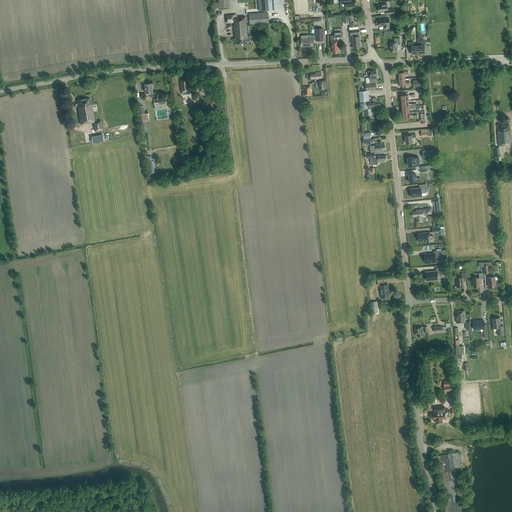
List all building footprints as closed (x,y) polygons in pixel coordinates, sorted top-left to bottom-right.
[(218,0),(219,3),(215,3),(215,8),(229,7),(228,0),(218,0)] [(279,10),(278,0),(258,0),(259,12),(279,10)] [(394,14),(393,9),(387,10),(387,4),(386,4),(386,1),(381,2),(382,5),(378,5),(379,12),(385,11),(386,15),(394,14)] [(269,24),(268,13),(249,14),(250,25),(269,24)] [(233,15),(226,16),(226,23),(233,23),(234,40),(236,40),(236,46),(248,45),(247,42),(252,42),(252,40),(250,40),(249,36),(247,36),(247,17),(233,18),(233,15)] [(389,29),(388,18),(379,19),(380,26),(383,26),(383,29),(389,29)] [(323,40),(323,32),(323,28),(316,29),(316,35),(310,35),(310,36),(307,36),(307,39),(301,39),(301,46),(307,46),(314,46),(313,41),(323,40)] [(332,48),(333,48),(333,53),(338,53),(338,51),(339,51),(338,40),(339,40),(339,39),(339,38),(342,37),(342,28),(335,29),(335,33),(334,33),(334,36),(331,36),(332,48)] [(354,49),(360,49),(359,37),(358,37),(358,35),(359,34),(358,30),(350,30),(350,35),(352,35),(354,49)] [(390,43),(390,51),(397,51),(397,44),(400,44),(400,38),(394,38),(394,42),(390,43)] [(427,48),(427,42),(425,42),(425,41),(425,40),(424,40),(424,39),(423,39),(422,39),(421,40),(421,41),(421,45),(418,45),(418,55),(424,54),(424,48),(427,48)] [(418,55),(418,45),(414,46),(414,42),(408,42),(408,48),(411,48),(411,55),(418,55)] [(368,71),(368,72),(366,72),(367,78),(366,78),(366,83),(365,83),(366,90),(376,89),(375,80),(377,79),(376,71),(368,71)] [(408,75),(408,74),(408,71),(404,72),(404,73),(398,73),(399,80),(405,79),(404,76),(408,75)] [(321,80),(321,79),(321,73),(316,73),(316,75),(311,75),(311,79),(316,79),(319,79),(319,81),(318,81),(319,89),(326,89),(326,80),(321,80)] [(181,92),(191,91),(190,84),(189,84),(188,79),(181,80),(182,85),(180,85),(181,92)] [(150,97),(155,97),(154,92),(153,92),(152,83),(145,84),(146,93),(150,93),(150,97)] [(361,101),(368,100),(367,91),(360,91),(361,101)] [(95,131),(103,130),(101,120),(95,121),(92,104),(91,104),(90,98),(78,100),(79,103),(72,105),(73,107),(77,106),(81,124),(93,122),(95,131)] [(368,108),(365,109),(366,115),(371,115),(370,108),(377,107),(377,106),(380,106),(380,101),(377,101),(368,102),(368,108)] [(149,120),(148,114),(145,114),(144,106),(138,107),(140,115),(139,115),(142,132),(148,131),(146,121),(149,120)] [(498,146),(511,146),(511,131),(509,131),(509,125),(498,126),(499,132),(497,132),(498,146)] [(95,143),(105,141),(104,134),(94,136),(95,143)] [(412,138),(415,138),(415,134),(411,135),(411,136),(405,136),(406,144),(406,145),(409,144),(409,143),(412,143),(412,138)] [(385,149),(385,145),(381,145),(381,144),(375,145),(376,146),(370,146),(370,153),(376,152),(383,151),(383,149),(385,149)] [(375,153),(369,154),(365,154),(365,158),(370,157),(371,164),(376,164),(377,163),(377,162),(384,161),(384,160),(386,160),(386,155),(380,156),(380,155),(377,155),(377,157),(375,157),(375,153)] [(419,166),(418,161),(418,157),(407,158),(408,167),(415,166),(415,167),(419,166)] [(416,182),(420,181),(420,178),(416,178),(415,174),(409,174),(409,183),(416,182)] [(421,193),(426,193),(425,185),(420,185),(420,188),(410,189),(411,197),(422,196),(421,193)] [(423,221),(422,221),(422,217),(425,217),(424,213),(425,213),(425,214),(431,213),(430,208),(425,208),(425,210),(424,210),(424,209),(416,210),(416,211),(412,212),(413,217),(416,216),(416,222),(415,222),(423,221)] [(424,233),(417,234),(418,238),(417,238),(417,241),(418,241),(418,242),(421,242),(428,242),(428,239),(433,239),(433,236),(430,236),(429,232),(424,233)] [(440,258),(439,255),(444,255),(444,250),(433,251),(433,254),(424,255),(424,263),(435,262),(435,259),(440,258)] [(437,276),(442,276),(442,268),(436,268),(436,272),(425,272),(426,281),(437,280),(437,276)] [(463,278),(456,278),(457,287),(463,287),(463,280),(467,280),(466,273),(462,273),(463,278)] [(479,280),(483,279),(482,273),(479,273),(479,278),(473,278),(473,287),(480,287),(479,280)] [(497,281),(495,281),(495,277),(488,278),(488,288),(495,287),(495,286),(498,286),(497,281)] [(380,298),(389,297),(387,284),(384,285),(383,279),(377,280),(377,285),(379,285),(380,298)] [(458,323),(463,323),(464,324),(465,329),(470,328),(470,322),(465,322),(465,317),(464,317),(463,311),(459,311),(459,312),(456,313),(456,318),(458,318),(458,323)] [(497,328),(497,332),(498,335),(504,335),(503,326),(500,326),(500,318),(492,318),(493,328),(497,328)] [(488,338),(488,333),(487,325),(484,325),(483,321),(477,321),(473,321),(474,330),(483,329),(484,338),(488,338)] [(424,333),(427,332),(427,327),(423,327),(422,327),(422,326),(414,327),(414,334),(418,334),(418,337),(422,336),(422,332),(424,332),(424,333)] [(465,353),(465,346),(460,346),(459,340),(458,340),(458,338),(457,328),(454,328),(456,354),(465,353)] [(455,390),(454,380),(443,381),(444,391),(455,390)] [(434,406),(435,414),(431,414),(431,419),(436,419),(436,423),(443,423),(443,419),(446,419),(445,406),(434,406)] [(463,511),(456,473),(462,471),(457,452),(438,457),(443,475),(439,476),(445,511),(463,511)]
